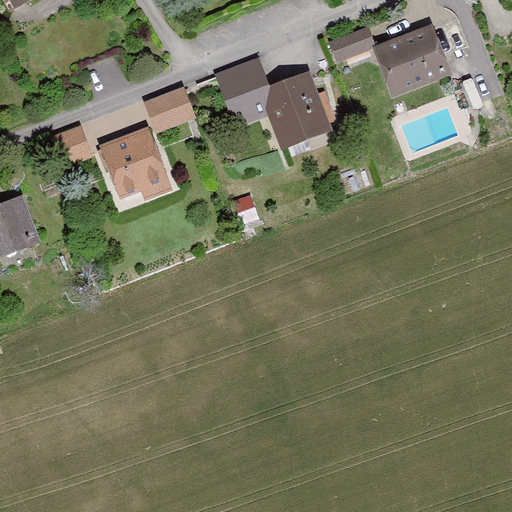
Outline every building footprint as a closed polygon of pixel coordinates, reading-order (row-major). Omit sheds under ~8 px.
[(446,24),(431,30),(441,56),(454,52),(469,46),(458,19),(446,24)] [(441,56),(431,30),(379,49),(395,92),(448,72),(441,56)] [(367,31),(334,44),(340,60),(373,46),(370,38),(367,31)] [(274,109),(267,91),(257,65),(222,78),(239,122),(274,109)] [(328,129),(308,75),(267,91),(274,109),(287,145),(328,129)] [(194,119),(184,91),(149,103),(159,131),(194,119)] [(89,155),(80,130),(53,140),(62,165),(89,155)] [(169,190),(147,130),(104,146),(121,193),(143,186),(147,197),(169,190)] [(0,252),(35,239),(19,197),(0,204),(0,252)] [(256,218),(249,198),(234,204),(241,223),(256,218)]
